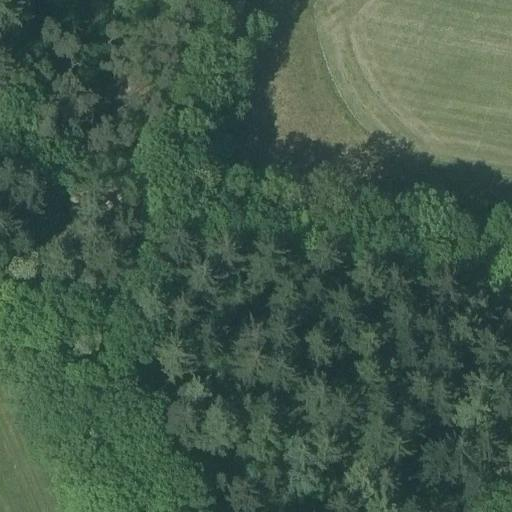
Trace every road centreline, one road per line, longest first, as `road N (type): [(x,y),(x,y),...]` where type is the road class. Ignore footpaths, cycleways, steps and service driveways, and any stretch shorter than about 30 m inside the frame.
road 1 (track): [(0,223),(471,511)]
road 2 (unclassified): [(139,511),(110,447),(104,350),(232,0)]
road 3 (track): [(511,272),(0,181)]
